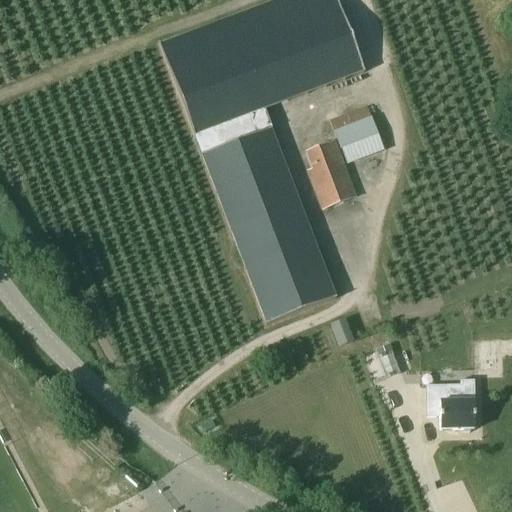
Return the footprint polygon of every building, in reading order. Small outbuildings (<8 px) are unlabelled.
[(335,300),(263,112),(363,75),(334,0),(276,0),(158,45),(200,160),(265,327),(335,300)] [(355,199),(343,168),(382,154),(366,108),(328,121),(336,143),(304,155),(311,172),(305,173),(320,213),(355,199)] [(344,323),(331,327),(338,349),(352,343),(344,323)] [(386,380),(399,375),(388,346),(375,351),(386,380)] [(472,383),(459,384),(460,405),(438,405),(439,432),(473,432),(472,383)]
